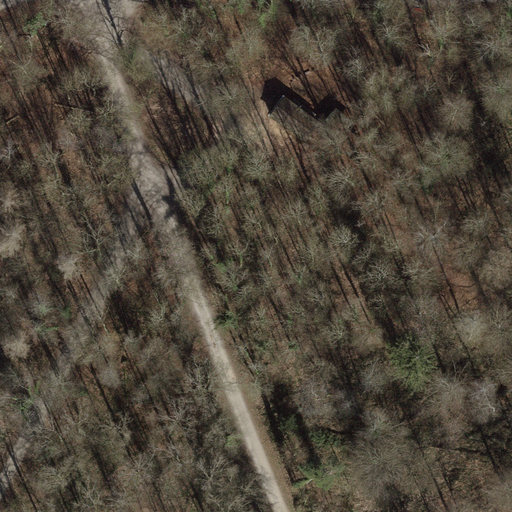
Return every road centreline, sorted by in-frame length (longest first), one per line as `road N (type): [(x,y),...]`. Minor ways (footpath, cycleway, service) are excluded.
road 1 (track): [(98,32),(216,106),(218,150),(154,195),(0,488)]
road 2 (track): [(284,511),(84,0)]
